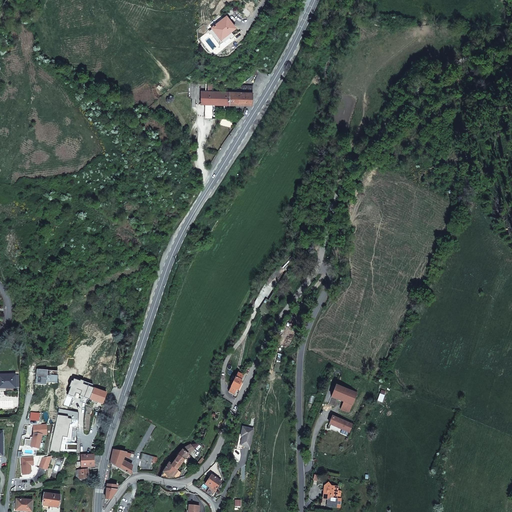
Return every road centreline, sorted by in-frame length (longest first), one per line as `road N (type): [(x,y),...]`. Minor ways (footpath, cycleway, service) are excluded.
road 1 (secondary): [(314,0),(179,241),(103,467),(97,511)]
road 2 (residential): [(511,32),(451,65),(380,127),(335,191),(320,258)]
road 3 (residential): [(320,258),(333,276),(301,355),(302,511)]
road 4 (residential): [(187,481),(205,467),(268,337),(320,258)]
road 5 (residential): [(1,511),(28,389)]
